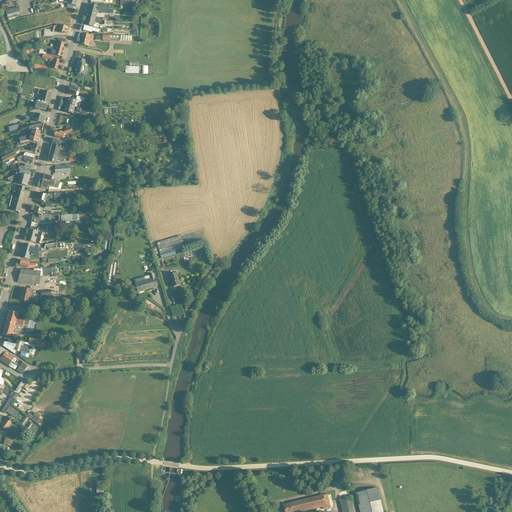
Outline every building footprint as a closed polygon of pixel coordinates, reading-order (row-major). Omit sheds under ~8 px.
[(7,11),(9,19),(22,16),(20,8),(7,11)] [(85,24),(94,27),(96,21),(86,19),(85,24)] [(67,34),(69,27),(60,25),(58,32),(67,34)] [(79,44),(89,46),(91,35),(82,33),(79,44)] [(55,40),(53,48),(64,51),(66,43),(55,40)] [(51,54),(63,57),(64,51),(53,48),(51,54)] [(51,68),(59,70),(62,60),(53,58),(51,68)] [(74,73),(85,75),(88,61),(77,58),(74,73)] [(67,94),(76,96),(79,89),(70,86),(67,94)] [(40,100),(50,102),(53,93),(43,90),(40,100)] [(68,98),(66,104),(75,107),(77,101),(68,98)] [(36,107),(46,111),(48,106),(37,102),(36,107)] [(64,111),(73,114),(75,107),(66,104),(64,111)] [(33,120),(44,124),(46,117),(35,113),(33,120)] [(54,137),(63,139),(65,133),(56,130),(54,137)] [(30,140),(38,143),(40,137),(31,134),(30,140)] [(53,144),(61,147),(63,141),(54,138),(53,144)] [(53,144),(50,155),(58,157),(61,147),(53,144)] [(2,152),(5,157),(18,151),(16,146),(2,152)] [(12,159),(19,157),(18,154),(7,156),(9,163),(13,162),(12,159)] [(48,161),(56,163),(58,157),(50,155),(48,161)] [(21,167),(19,173),(30,176),(32,169),(21,167)] [(17,183),(27,186),(30,176),(19,173),(17,183)] [(43,181),(55,185),(56,180),(52,179),(53,176),(45,174),(43,181)] [(55,185),(43,181),(41,187),(50,190),(50,187),(54,188),(55,185)] [(15,185),(12,196),(24,199),(27,188),(15,185)] [(38,200),(46,202),(48,195),(39,193),(38,200)] [(9,209),(20,212),(24,199),(12,196),(9,209)] [(34,213),(42,215),(44,209),(36,207),(34,213)] [(81,221),(81,214),(58,216),(59,223),(81,221)] [(31,222),(40,224),(42,218),(33,216),(31,222)] [(27,241),(36,243),(38,232),(29,230),(27,241)] [(162,254),(178,251),(177,244),(184,242),(182,232),(159,237),(162,254)] [(21,260),(29,262),(33,245),(25,243),(21,260)] [(29,262),(21,260),(19,266),(27,268),(36,268),(37,263),(29,262)] [(169,275),(172,287),(181,285),(178,273),(169,275)] [(138,292),(158,287),(155,275),(135,280),(138,292)] [(19,300),(29,302),(32,290),(22,287),(19,300)] [(2,334),(12,337),(16,324),(23,326),(25,318),(18,316),(19,314),(9,311),(2,334)] [(43,348),(45,341),(31,338),(29,344),(43,348)] [(16,354),(19,344),(4,340),(3,346),(16,354)] [(18,394),(12,390),(1,405),(13,415),(16,411),(9,405),(18,394)] [(19,425),(10,418),(3,428),(12,434),(19,425)] [(28,423),(35,428),(39,424),(31,418),(28,423)] [(380,511),(375,489),(355,493),(354,490),(347,492),(349,499),(340,501),(342,511),(380,511)] [(305,511),(330,507),(328,494),(285,503),(286,511),(305,511)]
